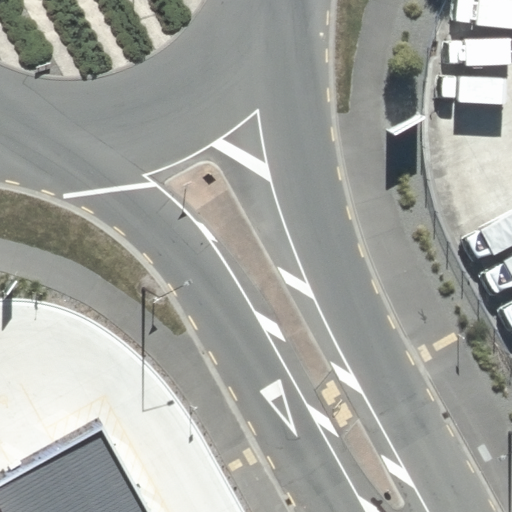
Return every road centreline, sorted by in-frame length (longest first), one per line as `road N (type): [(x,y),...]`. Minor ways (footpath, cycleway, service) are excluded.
road 1 (tertiary): [(276,0),(314,214),(338,283),(421,444),(429,511)]
road 2 (tertiary): [(341,511),(318,495),(237,338),(179,257),(57,133)]
road 3 (tertiary): [(262,0),(216,71),(169,106),(115,127),(57,133)]
